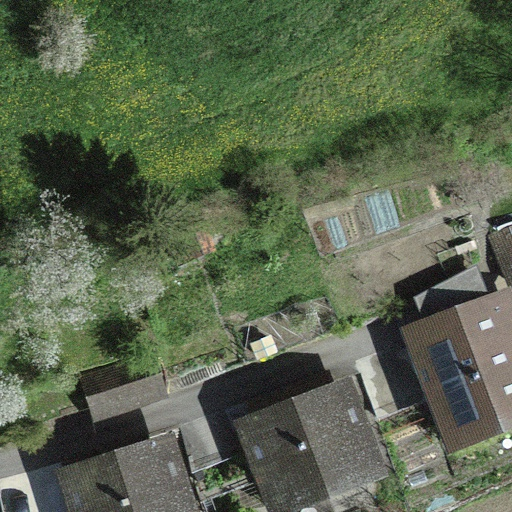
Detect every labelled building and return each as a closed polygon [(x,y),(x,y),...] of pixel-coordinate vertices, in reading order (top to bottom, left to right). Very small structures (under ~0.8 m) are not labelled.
[(511,226),(493,234),(511,281),(511,226)] [(511,412),(511,350),(495,305),(492,306),(481,278),(415,304),(426,333),(422,334),(459,434),(511,412)] [(99,416),(161,395),(148,355),(86,375),(99,416)] [(363,467),(329,373),(247,404),(284,498),(363,467)] [(175,511),(154,442),(74,466),(88,511),(175,511)]
